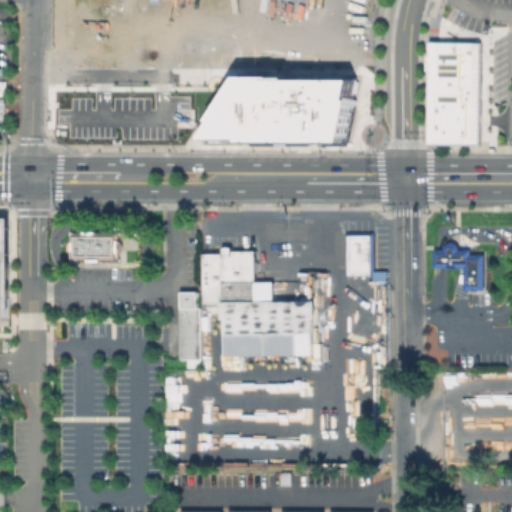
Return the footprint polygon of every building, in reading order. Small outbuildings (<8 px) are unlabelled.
[(429,42),(429,54),(426,55),(426,69),(429,71),(428,143),(478,144),(479,42),(429,42)] [(0,216),(8,217),(7,324),(0,324),(0,216)] [(119,231),(119,260),(70,260),(70,231),(119,231)] [(376,232),(376,273),(348,273),(348,250),(339,250),(339,240),(347,240),(347,232),(376,232)] [(458,248),(463,248),(470,248),(470,253),(483,253),(483,289),(464,289),(464,267),(461,267),(440,267),(433,267),(433,249),(440,249),(443,249),(444,245),(446,243),(449,241),(452,241),(455,243),(457,245),(458,248)] [(202,305),(202,252),(222,253),(222,246),(232,246),(232,250),(254,250),(254,280),(273,280),(273,299),(316,300),(316,333),(297,333),(297,355),(224,354),(224,318),(221,318),(221,306),(202,305)] [(202,359),(179,359),(179,290),(197,290),(197,308),(202,308),(202,359)]
